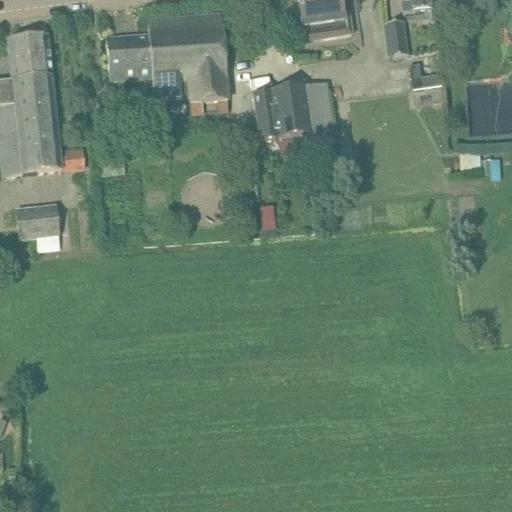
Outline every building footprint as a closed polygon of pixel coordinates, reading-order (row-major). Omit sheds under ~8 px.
[(339,0),(298,0),(300,12),(302,29),(317,27),(319,42),(351,38),(348,16),(342,17),(340,6),(339,0)] [(402,15),(431,12),(432,21),(455,19),(453,0),(444,0),(440,0),(439,0),(399,0),(400,5),(401,5),(402,15)] [(227,103),(222,36),(220,16),(147,21),(148,39),(105,42),(107,62),(109,85),(152,82),(153,102),(189,99),(190,106),(202,105),(215,104),(227,103)] [(388,61),(407,59),(402,25),(384,27),(388,61)] [(0,164),(2,181),(22,179),(61,175),(61,173),(84,171),(82,151),(59,153),(47,39),(7,43),(11,84),(0,84),(0,164)] [(420,68),(410,69),(414,93),(423,92),(421,82),(420,68)] [(325,86),(302,90),(309,138),(312,154),(335,151),(332,135),(325,86)] [(302,90),(253,97),(260,145),(309,138),(302,90)] [(227,103),(215,104),(216,116),(228,115),(227,103)] [(202,105),(190,106),(191,118),(203,117),(202,105)] [(95,161),(97,180),(124,177),(122,158),(95,161)] [(37,254),(59,252),(58,238),(55,209),(15,213),(19,243),(36,241),(37,254)] [(271,212),(259,213),(261,235),(274,234),(271,212)]
